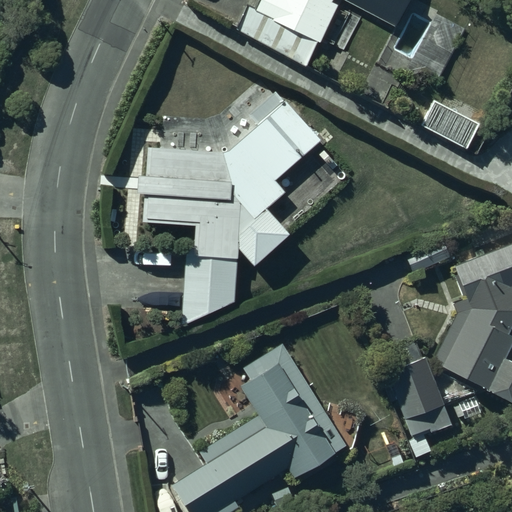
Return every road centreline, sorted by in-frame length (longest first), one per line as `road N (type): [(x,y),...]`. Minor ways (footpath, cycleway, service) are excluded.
road 1 (unclassified): [(55,202),(60,303),(93,511)]
road 2 (unclassified): [(119,0),(72,114),(55,202)]
